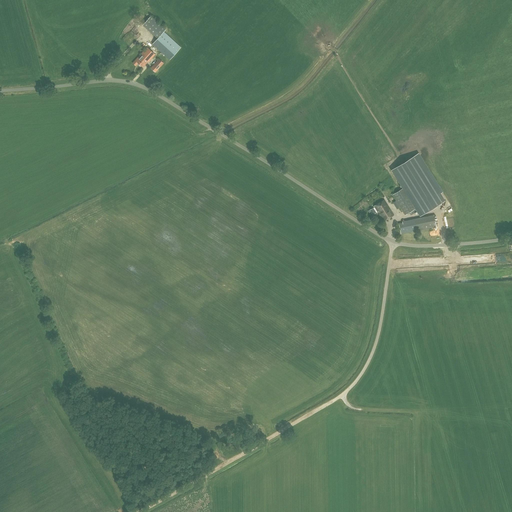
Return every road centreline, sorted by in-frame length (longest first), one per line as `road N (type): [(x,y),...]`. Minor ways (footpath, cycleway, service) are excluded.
road 1 (unclassified): [(392,241),(136,83),(0,89)]
road 2 (track): [(140,511),(333,400)]
road 3 (unclassified): [(333,400),(362,372),(378,336),(392,241)]
road 4 (unclassified): [(392,241),(511,238)]
